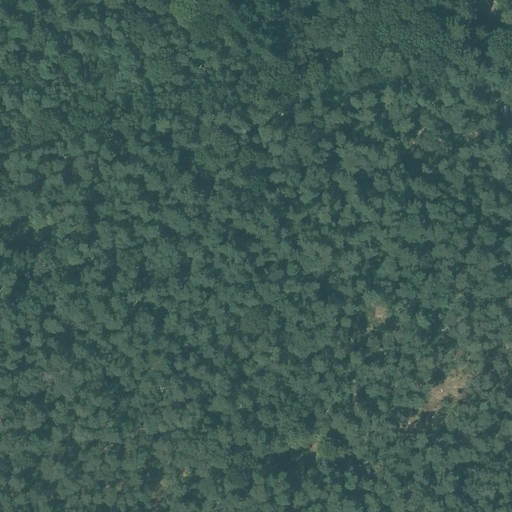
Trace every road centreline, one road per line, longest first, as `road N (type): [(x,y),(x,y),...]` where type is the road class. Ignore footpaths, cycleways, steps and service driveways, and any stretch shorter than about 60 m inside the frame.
road 1 (track): [(403,511),(368,450),(327,272),(490,93),(321,53)]
road 2 (track): [(465,34),(490,93),(294,110),(0,173)]
road 3 (track): [(321,53),(223,65),(168,44),(130,0)]
road 4 (track): [(511,48),(475,60),(321,53)]
road 5 (track): [(511,221),(493,164),(490,93),(511,91)]
